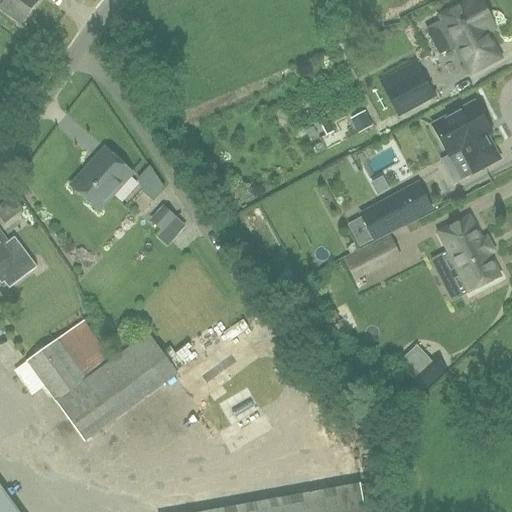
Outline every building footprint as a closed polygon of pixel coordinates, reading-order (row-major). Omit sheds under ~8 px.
[(0,0),(0,7),(21,23),(38,0),(0,0)] [(495,47),(487,32),(495,28),(481,0),(472,5),(471,2),(428,24),(430,29),(425,32),(438,57),(450,50),(464,77),(498,59),(492,48),(495,47)] [(421,74),(386,93),(398,114),(432,95),(421,74)] [(475,104),(434,127),(449,155),(461,149),(473,173),(498,159),(492,149),(485,136),(489,134),(484,126),(486,125),(484,120),(478,109),(475,104)] [(132,173),(106,149),(71,187),(98,211),(132,173)] [(156,198),(165,188),(150,165),(148,168),(138,179),(143,192),(154,201),(156,198)] [(375,240),(431,210),(419,188),(363,218),(375,240)] [(187,227),(177,218),(163,206),(150,221),(162,232),(156,238),(167,248),(187,227)] [(449,251),(431,260),(452,302),(470,293),(500,278),(488,255),(493,252),(487,240),(481,242),(474,228),(469,219),(457,225),(440,234),(449,251)] [(0,276),(9,288),(37,267),(15,237),(5,244),(4,242),(4,239),(0,233),(0,276)] [(352,264),(359,280),(372,274),(365,258),(352,264)] [(149,334),(112,361),(85,322),(27,363),(85,443),(179,375),(168,360),(149,334)] [(403,388),(415,401),(448,370),(436,356),(431,362),(416,345),(397,361),(413,379),(403,388)] [(365,511),(360,483),(204,511),(365,511)] [(0,511),(19,511),(0,485),(0,511)]
